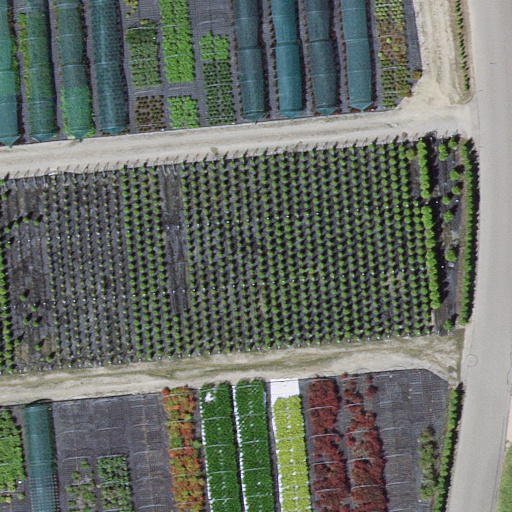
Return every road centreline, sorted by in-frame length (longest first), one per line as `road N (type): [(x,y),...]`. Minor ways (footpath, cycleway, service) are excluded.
road 1 (unclassified): [(491,0),(502,224),(492,356),(466,511)]
road 2 (track): [(502,119),(0,160)]
road 3 (track): [(0,390),(432,351),(492,356)]
